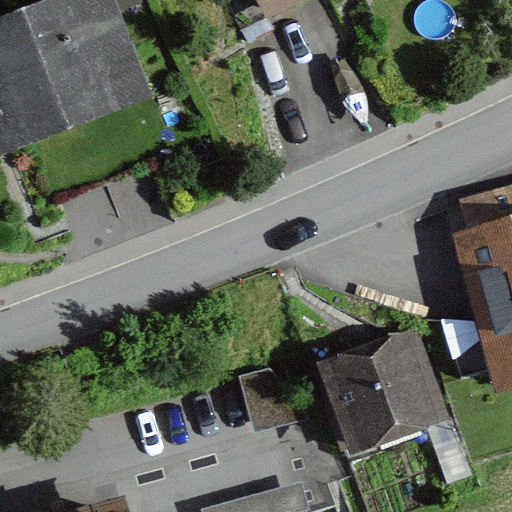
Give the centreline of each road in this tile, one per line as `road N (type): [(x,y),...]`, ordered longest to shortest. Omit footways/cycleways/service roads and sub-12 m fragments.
road 1 (residential): [(511,120),(320,218),(0,345)]
road 2 (unclassified): [(222,437),(0,483)]
